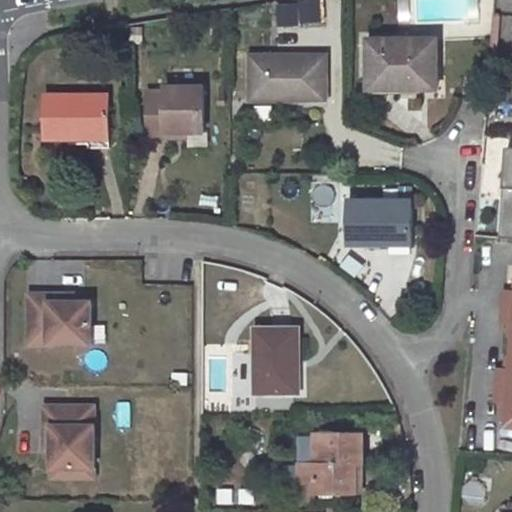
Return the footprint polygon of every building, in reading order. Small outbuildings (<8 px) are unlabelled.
[(286,0),(279,0),(280,25),(323,23),(321,0),(286,0)] [(438,39),(370,39),(371,87),(437,87),(438,39)] [(326,55),(251,55),(251,99),(325,99),(326,55)] [(204,89),(166,89),(166,94),(149,94),(149,133),(204,134),(204,89)] [(109,95),(46,95),(45,137),(109,137),(109,95)] [(501,178),(504,136),(487,135),(484,177),(501,178)] [(511,156),(504,156),(500,205),(511,206),(511,156)] [(349,200),(348,242),(412,243),(413,201),(349,200)] [(511,426),(511,288),(504,288),(502,323),(511,323),(511,366),(499,366),(496,401),(511,402),(510,426),(511,426)] [(91,345),(91,302),(73,302),(64,302),(64,295),(29,295),(29,345),(91,345)] [(292,394),(292,361),(298,361),(298,328),(255,328),(254,394),(292,394)] [(118,402),(117,427),(130,427),(130,402),(118,402)] [(95,469),(95,408),(45,408),(45,443),(53,443),(53,452),(53,469),(95,469)] [(320,463),(299,463),(299,484),(306,484),(306,494),(353,494),(353,465),(359,465),(360,435),(320,435),(320,463)] [(95,479),(95,469),(53,469),(53,479),(95,479)]
